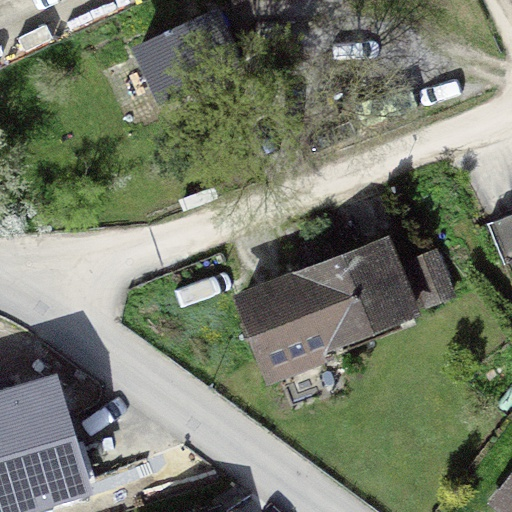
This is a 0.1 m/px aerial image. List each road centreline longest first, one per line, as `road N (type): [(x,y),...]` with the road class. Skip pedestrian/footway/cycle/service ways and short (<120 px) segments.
road 1 (residential): [(511,111),(193,235),(20,285)]
road 2 (residential): [(20,285),(335,511)]
